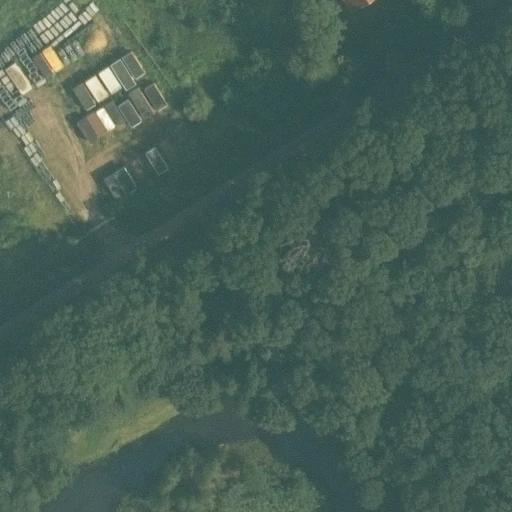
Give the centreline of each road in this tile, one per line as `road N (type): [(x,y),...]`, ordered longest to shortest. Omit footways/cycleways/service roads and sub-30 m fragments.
road 1 (track): [(231,187),(511,9)]
road 2 (track): [(0,336),(231,187)]
road 3 (track): [(197,209),(185,374)]
